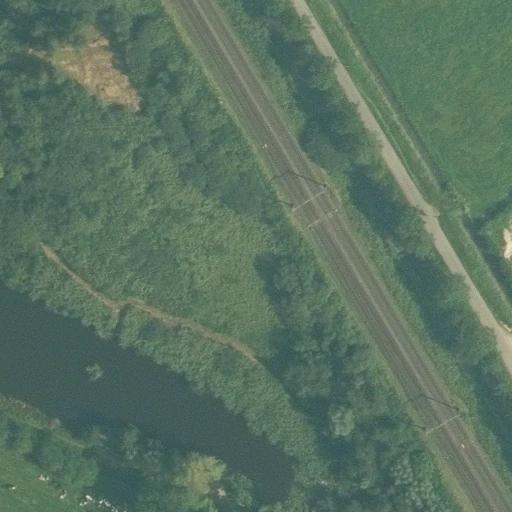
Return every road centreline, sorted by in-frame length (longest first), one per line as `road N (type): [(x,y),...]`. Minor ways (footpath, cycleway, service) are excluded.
road 1 (unclassified): [(511,363),(298,0)]
road 2 (track): [(0,414),(236,511)]
